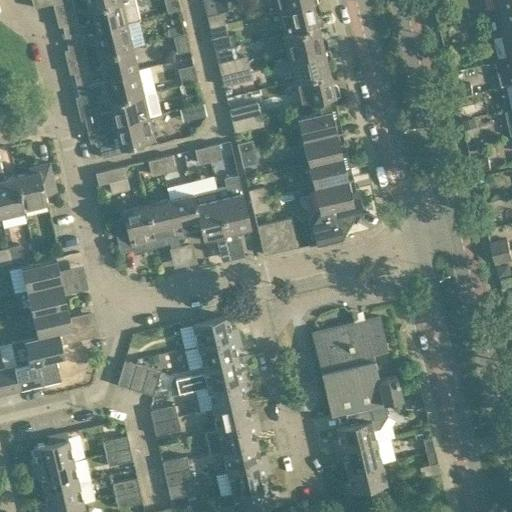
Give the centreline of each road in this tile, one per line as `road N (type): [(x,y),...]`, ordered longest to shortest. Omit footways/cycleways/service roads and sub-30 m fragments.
road 1 (tertiary): [(415,239),(481,511)]
road 2 (tertiary): [(511,488),(449,231)]
road 3 (tertiary): [(360,0),(415,239)]
road 4 (tertiary): [(449,231),(400,0)]
road 5 (residential): [(301,488),(249,277)]
road 6 (residential): [(107,309),(64,123)]
road 7 (residential): [(0,415),(99,391),(114,331),(107,309)]
road 8 (residential): [(249,277),(415,239)]
road 9 (residential): [(107,309),(249,277)]
road 10 (residential): [(64,123),(45,49),(8,0)]
